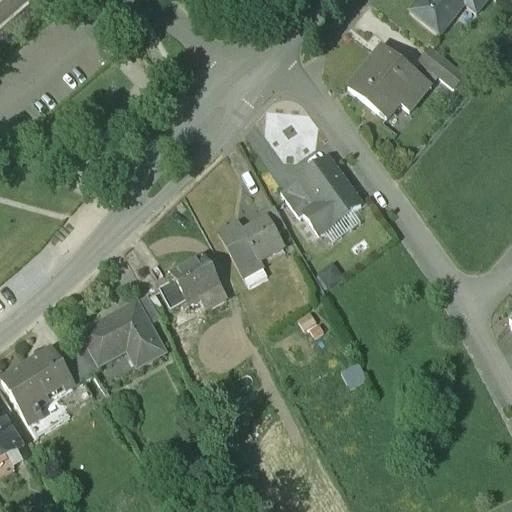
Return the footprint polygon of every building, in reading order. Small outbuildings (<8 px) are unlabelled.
[(0,0),(0,84),(42,48),(0,0)] [(431,38),(426,35),(409,56),(440,80),(457,59),(451,55),(460,45),(476,59),(489,43),(452,13),(431,38)] [(431,129),(382,90),(348,132),(387,163),(399,148),(409,156),(431,129)] [(465,121),(429,92),(419,104),(454,132),(465,121)] [(420,106),(415,111),(432,129),(437,125),(420,106)] [(328,201),(299,222),(317,247),(304,256),(304,257),(319,277),(361,247),(328,201)] [(317,247),(299,222),(281,235),(300,260),(304,257),(304,256),(317,247)] [(257,253),(262,262),(272,279),(287,270),(272,244),(257,253)] [(216,278),(241,320),(260,309),(256,303),(278,289),(272,279),(262,262),(241,275),(235,266),(216,278)] [(205,298),(173,316),(177,323),(171,327),(176,335),(182,331),(191,347),(203,340),(200,336),(220,325),(205,298)] [(176,335),(171,327),(165,330),(179,354),(191,347),(182,331),(176,335)] [(149,338),(139,344),(152,367),(162,361),(149,338)] [(139,344),(84,375),(91,387),(102,407),(103,407),(133,390),(142,408),(167,394),(152,367),(139,344)] [(102,407),(91,387),(78,395),(93,418),(105,411),(103,407),(102,407)] [(52,391),(5,421),(38,474),(72,453),(61,437),(75,428),(61,405),(52,391)] [(93,418),(78,395),(61,405),(75,428),(93,418)] [(343,413),(349,425),(368,416),(362,404),(343,413)] [(26,485),(8,457),(0,461),(0,466),(15,492),(26,485)] [(0,500),(15,492),(0,466),(0,500)]
